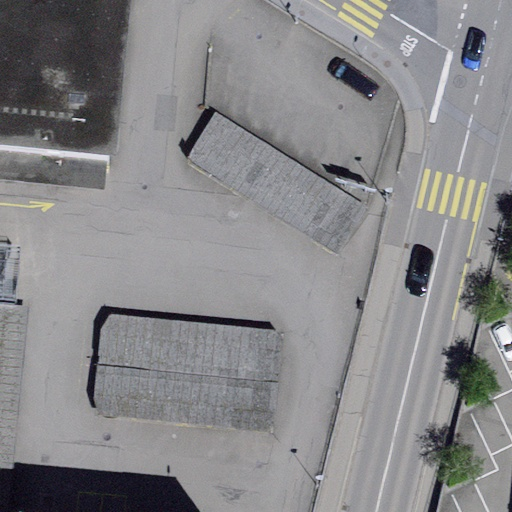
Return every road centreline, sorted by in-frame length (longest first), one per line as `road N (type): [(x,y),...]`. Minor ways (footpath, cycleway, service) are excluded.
road 1 (tertiary): [(377,511),(484,77)]
road 2 (residential): [(373,0),(484,77)]
